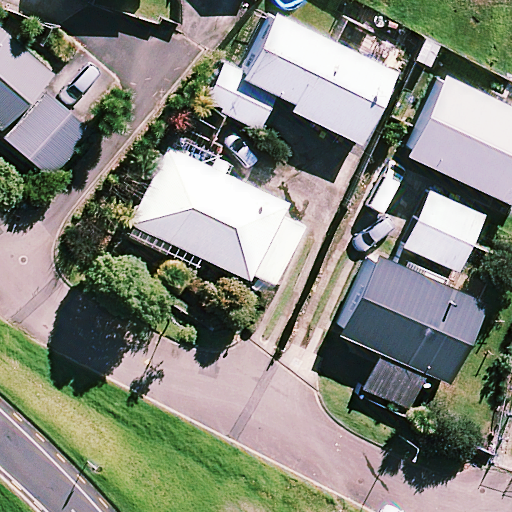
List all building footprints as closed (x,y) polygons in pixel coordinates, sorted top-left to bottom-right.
[(393,65),(272,3),(240,66),(222,57),(203,95),(254,121),(270,89),(358,134),(393,65)] [(0,118),(48,62),(0,20),(0,118)] [(511,96),(441,62),(402,141),(511,195),(511,96)] [(90,124),(45,86),(6,132),(51,170),(90,124)] [(284,194),(164,139),(123,228),(163,246),(169,234),(274,283),(302,222),(277,210),(284,194)] [(483,209),(426,183),(400,239),(457,265),(483,209)] [(484,291),(372,241),(337,321),(381,341),(363,382),(408,402),(426,363),(448,373),(484,291)]
